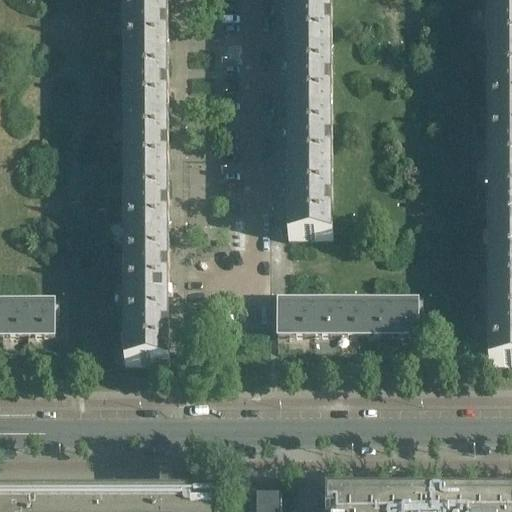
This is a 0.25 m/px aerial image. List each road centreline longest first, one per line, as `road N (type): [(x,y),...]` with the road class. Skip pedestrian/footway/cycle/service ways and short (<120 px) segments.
road 1 (tertiary): [(511,432),(0,435)]
road 2 (residential): [(213,297),(254,276),(253,0)]
